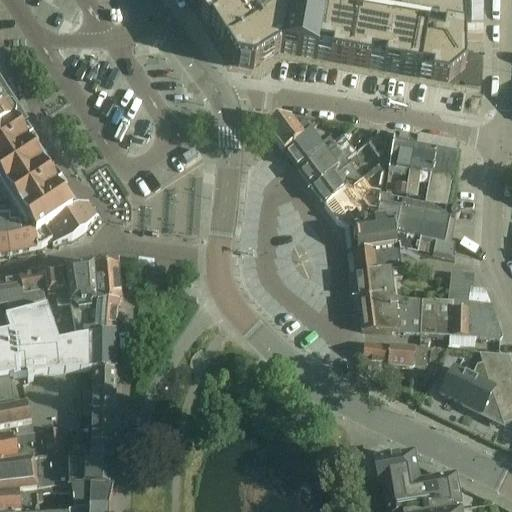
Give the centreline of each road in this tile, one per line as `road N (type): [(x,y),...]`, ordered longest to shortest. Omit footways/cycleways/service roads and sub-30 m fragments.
road 1 (residential): [(221,100),(500,142)]
road 2 (tertiary): [(226,301),(217,270),(229,140),(221,100)]
road 3 (tertiary): [(371,418),(337,404),(226,301)]
road 4 (residential): [(511,301),(489,264),(500,142)]
road 5 (residential): [(129,423),(186,335),(226,301)]
road 6 (tertiary): [(511,483),(371,418)]
road 7 (residential): [(500,142),(506,0)]
road 8 (tertiary): [(221,100),(147,0)]
